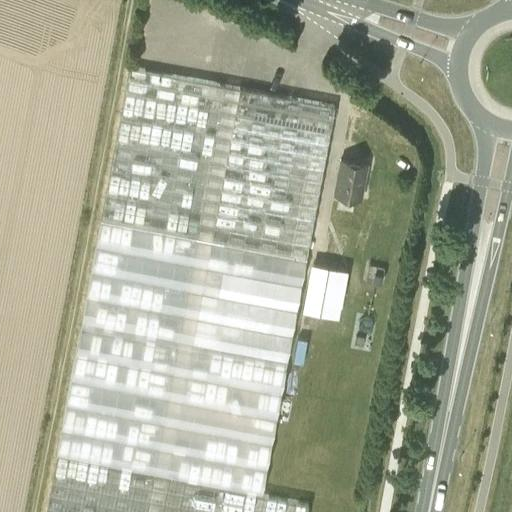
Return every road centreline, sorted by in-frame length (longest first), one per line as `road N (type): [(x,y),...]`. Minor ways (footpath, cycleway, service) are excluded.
road 1 (track): [(129,0),(32,511)]
road 2 (secondary): [(428,511),(504,134)]
road 3 (tertiary): [(461,49),(314,0)]
